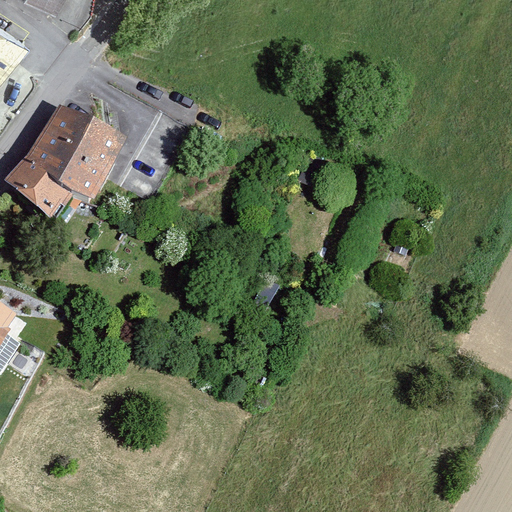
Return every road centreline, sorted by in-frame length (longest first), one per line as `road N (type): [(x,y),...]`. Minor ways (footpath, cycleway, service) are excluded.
road 1 (tertiary): [(0,164),(129,0)]
road 2 (track): [(192,123),(81,59)]
